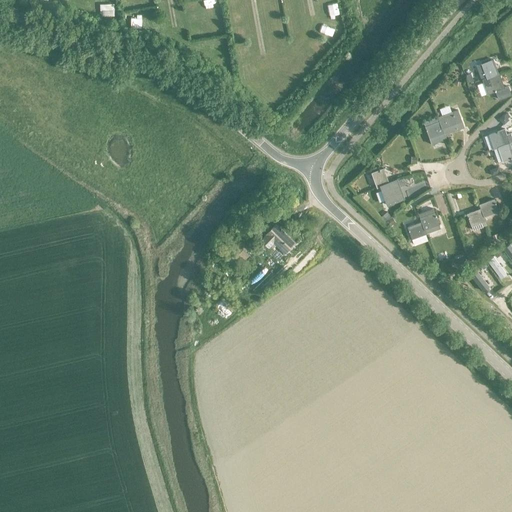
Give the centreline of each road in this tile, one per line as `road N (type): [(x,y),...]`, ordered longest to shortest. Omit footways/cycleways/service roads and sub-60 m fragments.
road 1 (tertiary): [(316,172),(272,155),(181,86),(0,12)]
road 2 (tertiary): [(511,378),(324,202),(316,172)]
road 3 (tertiary): [(316,172),(459,0)]
